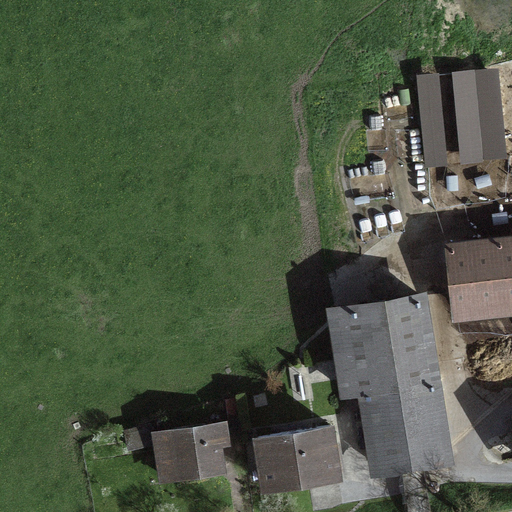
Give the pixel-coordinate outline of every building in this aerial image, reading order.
[(454,302),(511,296),(511,233),(447,240),(454,302)] [(348,392),(366,389),(434,378),(422,296),(336,309),(348,392)] [(446,455),(434,378),(366,389),(377,465),(446,455)] [(226,440),(224,423),(158,432),(165,477),(223,468),(219,441),(226,440)] [(330,425),(258,436),(266,484),(337,473),(330,425)] [(151,442),(148,430),(127,435),(130,448),(151,442)]
